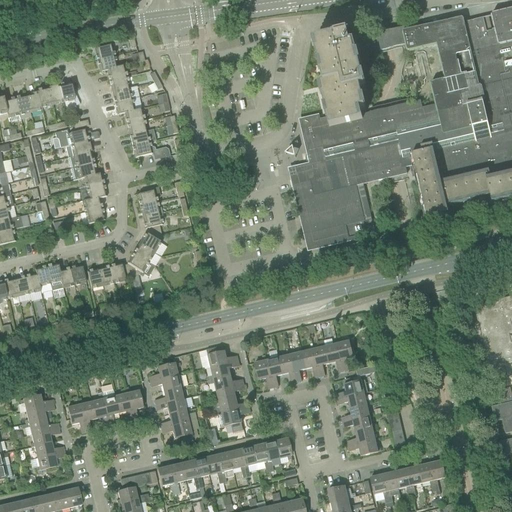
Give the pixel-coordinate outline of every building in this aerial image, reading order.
[(311,166),(290,171),(309,250),(375,235),(363,185),(407,175),(403,160),(412,158),(427,220),(445,215),(443,205),(489,194),(491,201),(511,195),(511,10),(491,15),(491,17),(463,24),(462,19),(448,22),(446,14),(421,20),(422,23),(358,38),(362,55),(406,44),(408,51),(422,48),(437,45),(446,80),(431,84),(436,106),(414,111),(412,103),(385,109),(358,116),(356,110),(364,108),(359,87),(364,86),(354,44),(350,45),(347,34),(340,36),(339,30),(324,34),(325,39),(314,42),(324,84),(319,85),(327,118),(320,120),(319,118),(301,122),(308,154),(308,155),(307,155),(306,155),(306,156),(305,157),(305,158),(305,159),(305,160),(305,161),(305,162),(306,162),(306,163),(307,163),(308,164),(309,164),(310,164),(311,164),(311,166)] [(94,51),(96,62),(114,58),(111,46),(94,51)] [(114,58),(96,62),(99,73),(106,71),(116,69),(116,67),(114,58)] [(116,69),(106,71),(106,72),(107,75),(109,82),(126,78),(126,77),(124,67),(116,69)] [(149,76),(153,84),(158,81),(153,74),(149,76)] [(109,82),(111,93),(129,89),(126,78),(109,82)] [(158,81),(153,84),(157,91),(162,89),(158,81)] [(70,84),(58,87),(62,104),(74,101),(70,84)] [(58,87),(47,89),(51,107),(62,104),(58,87)] [(111,93),(114,105),(131,100),(138,99),(136,88),(129,89),(111,93)] [(47,89),(36,92),(40,112),(41,111),(41,109),(51,107),(47,89)] [(36,94),(26,97),(30,114),(40,112),(36,92),(35,92),(36,94)] [(165,95),(155,98),(157,106),(162,105),(167,104),(165,95)] [(26,97),(15,99),(19,117),(30,114),(26,97)] [(3,102),(6,115),(7,120),(8,123),(20,120),(19,117),(15,99),(7,101),(3,102)] [(114,105),(117,116),(124,114),(134,112),(131,100),(114,105)] [(134,112),(124,114),(124,115),(125,118),(126,126),(144,122),(141,110),(134,112)] [(87,121),(79,123),(72,125),(74,131),(88,127),(87,121)] [(126,126),(129,137),(146,133),(144,122),(126,126)] [(57,140),(59,149),(88,143),(85,131),(67,136),(66,132),(54,134),(55,139),(57,140)] [(146,133),(129,137),(132,148),(149,144),(155,142),(152,131),(146,133)] [(179,141),(173,142),(176,156),(182,155),(179,141)] [(88,143),(65,148),(67,159),(73,158),(91,154),(88,143)] [(149,144),(132,148),(134,159),(151,155),(151,157),(152,157),(153,162),(169,158),(168,151),(165,150),(154,152),(153,150),(152,149),(150,149),(149,144)] [(91,154),(73,158),(67,159),(70,170),(93,165),(91,154)] [(25,158),(17,160),(18,165),(27,163),(27,165),(32,164),(30,156),(25,157),(25,158)] [(1,163),(0,163),(0,175),(4,175),(4,174),(12,172),(9,161),(1,163)] [(70,170),(73,182),(83,179),(96,176),(93,165),(70,170)] [(96,176),(83,179),(83,180),(84,181),(86,190),(103,186),(101,175),(96,176)] [(180,183),(174,185),(177,199),(183,198),(180,183)] [(0,187),(0,198),(4,198),(10,196),(7,185),(0,187)] [(103,186),(86,190),(88,200),(88,201),(89,202),(99,199),(106,198),(103,186)] [(137,196),(139,208),(157,204),(154,192),(153,192),(147,194),(137,196)] [(10,197),(0,198),(0,210),(7,209),(12,208),(10,197)] [(89,202),(81,203),(84,214),(101,210),(99,202),(99,200),(99,199),(89,202)] [(44,203),(40,205),(41,213),(43,221),(48,220),(44,203)] [(139,208),(142,219),(159,215),(157,204),(139,208)] [(0,210),(0,222),(9,220),(7,209),(0,210)] [(101,210),(84,214),(87,226),(104,222),(101,210)] [(145,230),(146,230),(159,227),(162,226),(159,215),(142,219),(145,230)] [(9,220),(0,222),(0,234),(12,231),(22,229),(29,227),(26,216),(19,218),(9,220)] [(145,235),(139,245),(154,255),(160,245),(157,243),(161,237),(159,227),(146,230),(148,237),(145,235)] [(12,231),(0,234),(0,246),(15,243),(12,231)] [(139,245),(133,256),(154,269),(160,259),(154,255),(139,245)] [(127,266),(121,267),(124,280),(131,278),(135,295),(141,294),(137,277),(139,276),(140,274),(142,275),(142,274),(148,278),(154,269),(133,256),(126,266),(127,266)] [(57,265),(45,268),(51,292),(62,290),(57,265)] [(57,265),(62,290),(74,287),(70,270),(59,272),(57,265)] [(121,265),(109,268),(113,285),(125,282),(124,280),(121,267),(121,265)] [(81,267),(70,270),(74,287),(85,285),(81,267)] [(45,268),(34,271),(40,293),(40,295),(51,292),(45,268)] [(109,268),(98,270),(102,288),(113,285),(109,268)] [(102,288),(98,270),(87,273),(91,290),(102,288)] [(35,275),(24,278),(28,295),(40,293),(34,271),(35,275)] [(24,278),(13,281),(17,298),(28,295),(24,278)] [(13,281),(2,283),(6,301),(17,298),(13,281)] [(511,293),(511,295),(511,297),(499,300),(498,296),(492,297),(493,299),(490,300),(489,298),(483,299),(484,304),(474,306),(478,325),(474,326),(475,332),(477,332),(478,335),(476,335),(478,341),(482,340),(488,364),(498,362),(499,366),(505,365),(504,360),(507,359),(508,364),(511,362),(511,343),(511,344),(510,341),(511,338),(511,337),(509,336),(509,335),(511,334),(511,329),(511,324),(511,293)] [(340,341),(336,342),(343,373),(348,371),(346,361),(353,360),(349,342),(340,344),(340,341)] [(333,346),(325,348),(329,365),(336,364),(338,374),(343,373),(336,342),(332,343),(333,346)] [(316,347),(313,348),(320,378),(325,377),(323,367),(329,365),(325,348),(317,350),(316,347)] [(221,348),(206,351),(208,357),(205,358),(206,362),(208,361),(210,369),(238,362),(237,357),(227,360),(225,353),(223,353),(221,348)] [(310,351),(302,353),(306,371),(312,369),(315,379),(320,378),(313,348),(309,349),(310,351)] [(286,357),(278,359),(283,376),(289,375),(292,385),(297,384),(289,353),(286,354),(286,357)] [(293,353),(289,353),(297,384),(302,382),(299,372),(306,371),(302,353),(293,355),(293,353)] [(269,358),(266,359),(273,389),(279,388),(276,378),(283,376),(278,359),(270,361),(269,358)] [(273,389),(266,359),(262,359),(263,362),(254,364),(259,382),(266,380),(268,390),(273,389)] [(209,378),(210,381),(231,377),(229,370),(239,367),(238,362),(210,369),(212,377),(209,378)] [(148,378),(149,383),(177,377),(175,369),(178,368),(177,365),(174,365),(157,369),(158,376),(148,378)] [(362,370),(355,372),(357,378),(364,376),(362,370)] [(175,378),(149,383),(151,388),(161,386),(162,393),(183,388),(182,384),(180,376),(177,377),(175,378)] [(214,384),(216,392),(243,386),(242,381),(232,383),(231,377),(210,381),(211,385),(214,384)] [(336,396),(335,396),(336,401),(337,401),(364,395),(364,394),(367,394),(364,382),(363,382),(354,384),(353,379),(343,382),(344,386),(346,393),(336,396)] [(215,401),(216,405),(236,400),(234,393),(245,391),(243,386),(216,392),(218,401),(215,401)] [(154,402),(155,407),(183,400),(181,392),(184,391),(183,388),(162,393),(164,399),(154,402)] [(511,400),(509,389),(494,392),(498,406),(491,408),(494,423),(501,421),(505,435),(511,433),(511,434),(511,439),(499,443),(503,458),(510,456),(511,464),(511,484),(509,485),(511,496),(511,400)] [(129,391),(125,392),(132,422),(137,421),(135,411),(142,410),(138,392),(129,394),(129,391)] [(113,392),(101,395),(102,398),(109,428),(114,427),(112,417),(118,415),(114,398),(113,392)] [(122,396),(114,398),(118,415),(125,414),(127,424),(132,422),(125,392),(121,393),(122,396)] [(337,401),(336,401),(337,406),(338,406),(348,404),(350,410),(367,406),(370,406),(369,402),(366,403),(364,395),(337,401)] [(23,405),(25,413),(53,406),(51,401),(41,404),(40,397),(22,401),(19,402),(20,405),(23,405)] [(99,401),(91,403),(95,421),(101,419),(104,429),(109,428),(102,398),(98,399),(99,401)] [(166,410),(168,416),(188,411),(187,408),(185,408),(183,400),(155,407),(156,412),(166,410)] [(219,408),(221,416),(249,409),(248,404),(238,406),(236,400),(216,405),(217,408),(219,408)] [(82,402),(78,403),(85,433),(91,432),(88,422),(95,421),(91,403),(83,405),(82,402)] [(85,433),(78,403),(74,404),(75,407),(67,409),(71,426),(78,425),(80,435),(85,433)] [(24,421),(25,425),(45,421),(44,414),(54,412),(53,406),(25,413),(27,421),(24,421)] [(341,419),(340,419),(342,424),(369,418),(367,406),(350,410),(351,417),(341,419)] [(249,409),(221,416),(217,417),(220,429),(231,426),(233,434),(244,432),(243,431),(241,424),(242,424),(240,417),(250,414),(249,409)] [(159,425),(160,430),(188,424),(186,415),(189,415),(188,411),(168,416),(169,423),(159,425)] [(386,416),(388,421),(399,419),(397,413),(386,416)] [(369,418),(342,424),(343,429),(344,429),(354,427),(355,433),(375,429),(374,425),(372,426),(371,426),(369,418)] [(388,421),(389,427),(400,424),(399,419),(388,421)] [(29,428),(31,436),(58,430),(57,425),(47,427),(45,421),(25,425),(26,429),(29,428)] [(188,424),(160,430),(162,435),(172,433),(173,440),(191,436),(191,435),(194,435),(193,431),(190,432),(188,424)] [(389,427),(390,433),(401,430),(400,424),(389,427)] [(347,442),(346,442),(347,448),(348,447),(375,441),(373,433),(376,432),(375,429),(355,433),(357,440),(347,442)] [(29,445),(30,449),(51,444),(49,437),(59,435),(58,430),(31,436),(32,444),(29,445)] [(390,433),(392,438),(403,436),(401,430),(390,433)] [(392,438),(393,444),(404,441),(403,436),(392,438)] [(286,439),(274,442),(279,460),(286,458),(287,461),(291,460),(290,457),(286,439)] [(348,447),(347,448),(348,453),(349,452),(359,450),(361,457),(378,453),(380,452),(380,448),(377,449),(375,441),(348,447)] [(404,441),(393,444),(394,450),(405,447),(404,441)] [(274,442),(262,445),(269,473),(273,472),(272,468),(270,462),(279,460),(274,442)] [(34,451),(36,460),(63,453),(62,448),(52,450),(51,444),(30,449),(31,452),(34,451)] [(262,445),(251,448),(255,465),(263,463),(264,470),(265,474),(269,473),(262,445)] [(251,448),(239,450),(246,478),(246,479),(250,478),(249,477),(249,473),(247,467),(255,465),(251,448)] [(239,450),(227,453),(232,471),(240,469),(242,479),(246,478),(239,450)] [(63,453),(36,460),(29,461),(31,469),(35,468),(36,472),(39,471),(39,472),(56,467),(55,460),(65,458),(63,453)] [(227,453),(215,456),(222,485),(226,484),(225,480),(223,473),(232,471),(227,453)] [(215,456),(204,459),(208,476),(216,474),(219,485),(222,485),(215,456)] [(192,462),(199,490),(202,489),(200,478),(208,476),(204,459),(192,462)] [(272,468),(280,466),(279,460),(270,462),(272,468)] [(192,462),(181,464),(185,482),(192,480),(195,491),(199,490),(192,462)] [(441,462),(429,465),(436,493),(439,492),(437,481),(445,479),(441,462)] [(263,463),(255,465),(257,472),(264,470),(263,463)] [(181,464),(169,467),(175,495),(176,496),(179,495),(179,494),(177,484),(185,482),(181,464)] [(249,473),(257,472),(255,465),(247,467),(249,473)] [(429,465),(417,467),(421,485),(430,483),(432,493),(436,493),(429,465)] [(175,495),(169,467),(157,470),(161,487),(170,485),(172,496),(175,495)] [(417,467),(406,470),(412,498),(416,497),(413,487),(421,485),(417,467)] [(3,468),(0,468),(0,480),(6,480),(5,479),(8,478),(8,475),(5,476),(3,468)] [(406,470),(394,473),(398,490),(406,488),(408,499),(412,498),(406,470)] [(233,478),(232,471),(223,473),(225,480),(233,478)] [(282,473),(283,479),(295,476),(294,471),(282,473)] [(148,474),(151,485),(157,484),(154,472),(148,474)] [(394,473),(382,476),(389,504),(393,503),(391,498),(399,496),(398,490),(394,473)] [(142,475),(145,487),(151,485),(148,474),(142,475)] [(137,476),(139,488),(145,487),(142,475),(137,476)] [(134,489),(135,489),(139,488),(137,476),(131,478),(134,489)] [(389,504),(382,476),(370,478),(374,496),(383,494),(385,505),(389,504)] [(131,478),(125,479),(128,490),(134,489),(131,478)] [(120,480),(122,492),(128,490),(125,479),(120,480)] [(284,482),(285,488),(297,485),(296,479),(284,482)] [(368,482),(362,484),(365,496),(371,494),(368,482)] [(328,492),(330,504),(348,500),(346,492),(349,491),(348,487),(345,488),(328,492)] [(77,489),(65,492),(69,509),(77,507),(78,510),(81,510),(81,507),(81,506),(77,489)] [(119,500),(116,501),(117,505),(148,499),(147,495),(136,498),(134,489),(128,490),(122,492),(117,493),(119,500)] [(65,492),(53,495),(57,511),(61,511),(69,509),(65,492)] [(278,494),(274,495),(278,511),(290,511),(288,503),(280,504),(278,494)] [(57,511),(53,495),(42,497),(44,511),(57,511)] [(273,506),(265,508),(265,511),(278,511),(274,495),(271,495),(271,496),(273,506)] [(44,511),(42,497),(30,500),(32,511),(44,511)] [(297,501),(288,503),(290,511),(303,511),(301,500),(300,500),(299,497),(296,498),(297,501)] [(121,509),(121,511),(139,511),(138,504),(144,503),(149,502),(148,499),(117,505),(118,510),(121,509)] [(254,499),(251,500),(253,511),(265,511),(265,508),(257,510),(256,505),(254,499)] [(32,511),(30,500),(18,503),(20,511),(32,511)] [(330,504),(332,511),(347,511),(361,509),(360,505),(350,508),(348,500),(330,504)] [(20,511),(18,503),(6,506),(7,511),(20,511)]
